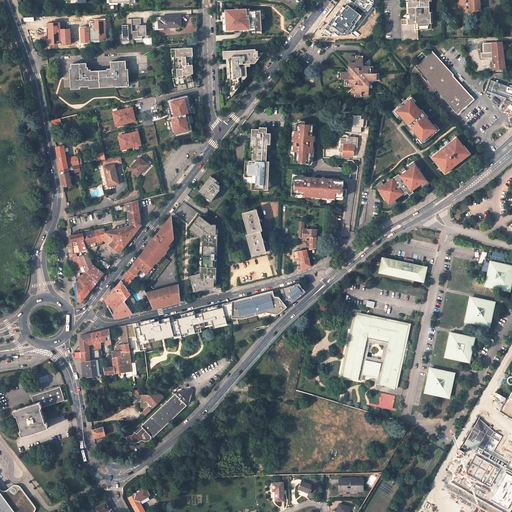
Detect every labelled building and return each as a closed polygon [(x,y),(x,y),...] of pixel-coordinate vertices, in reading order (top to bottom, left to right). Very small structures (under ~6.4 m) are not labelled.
[(407,0),(408,19),(400,19),(400,41),(417,40),(417,30),(431,29),(431,24),(429,24),(427,0),(407,0)] [(478,0),(468,0),(469,3),(466,3),(466,5),(469,5),(469,10),(479,10),(478,0)] [(234,8),(224,9),(224,10),(222,10),(223,33),(235,32),(235,30),(240,29),(242,29),(242,32),(255,31),(255,33),(262,33),(262,30),(261,18),(263,18),(263,12),(261,12),(261,10),(251,11),(251,8),(246,9),(246,8),(239,8),(239,6),(234,7),(234,8)] [(345,15),(345,6),(334,6),(334,15),(345,15)] [(83,31),(92,31),(91,14),(72,15),(73,25),(70,25),(71,32),(83,31)] [(180,26),(179,16),(161,17),(161,21),(154,22),(151,22),(152,31),(159,30),(158,27),(171,27),(180,26)] [(127,25),(123,25),(124,30),(121,30),(121,38),(124,38),(124,41),(130,41),(130,34),(133,34),(133,31),(133,24),(127,25)] [(138,31),(133,31),(133,34),(134,39),(143,38),(143,36),(147,36),(147,25),(138,26),(138,31)] [(326,41),(327,34),(317,31),(311,41),(326,41)] [(481,53),(481,59),(493,58),(493,62),(492,62),(492,63),(493,63),(493,69),(505,69),(501,42),(492,42),(492,43),(483,43),(483,53),(481,53)] [(193,56),(192,48),(170,49),(171,58),(173,58),(173,69),(172,69),(172,77),(174,76),(175,78),(172,78),(174,86),(193,82),(191,74),(193,74),(193,65),(192,65),(192,56),(193,56)] [(259,58),(266,48),(256,49),(256,53),(254,53),(254,57),(256,56),(256,58),(259,58)] [(232,97),(240,86),(240,77),(242,76),(247,76),(247,66),(240,66),(240,64),(251,63),(255,63),(259,58),(256,58),(256,56),(254,57),(254,53),(256,53),(256,49),(226,51),(226,59),(227,59),(228,78),(231,78),(232,97)] [(440,59),(432,51),(409,72),(433,97),(438,93),(458,114),(474,99),(453,76),(454,75),(440,59)] [(361,56),(347,56),(347,71),(346,72),(337,72),(337,79),(344,79),(345,79),(344,86),(352,86),(353,87),(353,95),(367,95),(367,80),(368,79),(376,79),(376,72),(370,72),(370,71),(370,65),(361,65),(361,56)] [(86,63),(71,64),(73,87),(127,84),(126,61),(111,62),(111,70),(87,71),(86,63)] [(506,99),(511,101),(511,87),(490,80),(486,91),(488,91),(498,95),(500,91),(508,94),(506,99)] [(498,95),(488,91),(488,93),(506,99),(508,94),(500,91),(498,95)] [(426,138),(430,135),(433,132),(435,134),(440,129),(436,124),(433,126),(427,118),(421,111),(414,103),(416,101),(412,95),(406,100),(407,102),(400,108),(399,106),(393,111),(398,116),(400,114),(404,120),(407,123),(412,129),(415,132),(420,137),(417,139),(422,145),(428,140),(426,138)] [(174,99),(161,102),(164,114),(175,111),(174,106),(176,105),(174,99)] [(113,112),(116,127),(138,122),(135,107),(113,112)] [(312,125),(296,124),(296,135),(294,135),(293,152),(295,152),(294,163),(311,164),(311,153),(313,153),(313,136),(312,136),(312,125)] [(258,128),(251,128),(250,139),(252,139),(252,146),(250,146),(250,153),(251,153),(251,160),(248,160),(247,163),(244,163),(244,175),(246,175),(246,176),(251,176),(251,185),(252,185),(252,188),(267,189),(268,160),(266,160),(266,143),(269,143),(270,132),(266,132),(266,126),(259,126),(258,128)] [(119,135),(122,151),(144,147),(141,131),(119,135)] [(455,165),(461,160),(461,161),(471,153),(465,145),(464,146),(457,136),(439,151),(432,156),(437,162),(436,162),(445,173),(455,166),(455,165)] [(356,147),(357,138),(347,137),(347,138),(341,137),(341,143),(343,144),(342,156),(352,156),(353,146),(356,147)] [(66,158),(64,145),(56,147),(60,169),(68,167),(66,158)] [(103,166),(107,186),(108,186),(118,184),(114,164),(122,162),(120,155),(106,158),(107,165),(103,166)] [(140,157),(131,166),(129,168),(137,176),(148,164),(140,157)] [(382,181),(376,186),(381,192),(382,190),(388,198),(386,199),(390,205),(396,201),(395,199),(403,193),(407,191),(408,193),(412,190),(421,184),(422,186),(428,182),(414,162),(408,166),(410,168),(407,170),(403,173),(396,178),(394,176),(391,179),(387,182),(384,184),(382,181)] [(63,186),(71,185),(68,167),(60,169),(63,186)] [(211,201),(219,190),(219,186),(215,182),(216,180),(210,176),(198,191),(204,196),(211,201)] [(304,178),(293,177),(292,193),(303,194),(303,195),(314,196),(314,195),(321,195),(320,197),(335,198),(335,197),(343,197),(344,181),(333,180),(333,179),(325,178),(325,179),(312,178),(313,177),(305,176),(304,178)] [(108,244),(120,253),(124,248),(142,226),(139,223),(138,211),(139,210),(137,201),(128,203),(130,226),(105,233),(104,228),(82,234),(71,235),(71,242),(83,239),(86,249),(108,244)] [(257,209),(242,213),(248,234),(246,234),(252,255),(266,252),(260,231),(262,230),(257,209)] [(215,267),(215,246),(217,246),(217,234),(215,234),(216,225),(210,225),(199,216),(193,224),(195,226),(192,231),(197,235),(197,234),(201,235),(201,238),(201,252),(202,252),(202,261),(200,261),(200,273),(200,278),(197,278),(196,275),(190,276),(192,285),(194,284),(196,291),(214,286),(214,279),(216,279),(216,267),(215,267)] [(153,239),(139,257),(145,262),(150,266),(154,261),(157,263),(164,254),(163,254),(166,250),(165,249),(174,238),(172,221),(166,222),(158,232),(158,233),(153,240),(153,239)] [(304,222),(298,222),(297,237),(310,238),(309,249),(315,248),(317,229),(303,229),(304,222)] [(73,253),(86,249),(83,239),(73,242),(74,245),(72,246),(73,253)] [(299,260),(308,258),(306,250),(294,252),(293,253),(294,259),(299,258),(299,260)] [(88,253),(78,257),(77,256),(73,258),(75,273),(85,271),(87,272),(92,265),(88,253)] [(491,255),(490,261),(501,263),(503,257),(491,255)] [(133,264),(140,269),(145,262),(139,257),(133,264)] [(305,268),(310,266),(308,258),(299,260),(301,265),(302,269),(305,268)] [(404,263),(382,258),(379,273),(423,282),(426,267),(410,264),(411,261),(404,259),(404,263)] [(100,260),(98,263),(107,269),(110,265),(100,260)] [(483,261),(481,271),(487,272),(490,261),(485,260),(483,261)] [(96,263),(94,261),(92,265),(87,272),(98,281),(104,274),(95,266),(96,263)] [(511,265),(501,263),(490,261),(487,272),(485,285),(509,290),(511,279),(511,275),(511,265)] [(150,266),(145,262),(140,269),(146,274),(152,267),(150,266)] [(135,276),(140,269),(133,264),(128,270),(135,276)] [(122,278),(127,286),(133,278),(135,276),(128,270),(122,278)] [(87,272),(85,271),(81,277),(94,286),(98,281),(87,272)] [(81,277),(76,283),(77,301),(81,302),(94,286),(81,277)] [(127,289),(135,279),(133,278),(127,286),(122,278),(121,280),(127,289)] [(133,314),(124,301),(130,294),(127,289),(121,280),(104,301),(114,318),(133,314)] [(155,292),(146,294),(152,309),(159,307),(181,301),(179,284),(167,287),(167,289),(160,291),(160,290),(154,291),(155,292)] [(305,292),(299,284),(285,288),(283,289),(285,297),(291,304),(305,292)] [(232,302),(232,318),(243,318),(266,312),(278,314),(287,307),(279,297),(274,297),(273,291),(250,297),(232,302)] [(495,301),(470,296),(465,321),(489,326),(495,301)] [(158,318),(126,325),(128,338),(136,337),(139,345),(214,325),(215,328),(232,324),(232,302),(201,309),(202,312),(196,314),(195,311),(159,320),(158,318)] [(363,373),(378,377),(378,378),(376,384),(385,386),(385,384),(395,388),(409,325),(398,323),(396,332),(370,326),(371,318),(355,314),(342,377),(361,381),(363,375),(363,373)] [(398,323),(371,318),(370,326),(396,332),(398,323)] [(104,341),(106,341),(107,346),(108,346),(111,345),(111,340),(110,336),(110,329),(99,332),(92,334),(93,344),(94,348),(99,346),(98,343),(104,341)] [(474,337),(450,332),(445,357),(469,361),(474,337)] [(82,358),(90,357),(89,351),(89,345),(93,344),(92,334),(80,337),(82,358)] [(129,344),(122,345),(123,352),(122,352),(122,357),(124,373),(132,372),(129,347),(129,344)] [(122,357),(122,352),(123,352),(122,345),(117,346),(118,352),(112,353),(112,358),(122,357)] [(294,353),(286,346),(278,356),(286,363),(294,353)] [(112,358),(113,367),(104,368),(105,375),(124,373),(122,357),(112,358)] [(83,378),(97,376),(96,360),(90,361),(82,362),(83,378)] [(454,373),(430,367),(425,392),(449,397),(454,373)] [(65,401),(60,387),(32,397),(34,404),(35,406),(29,407),(28,406),(26,407),(26,408),(21,410),(20,408),(14,410),(16,416),(17,416),(21,430),(20,431),(22,436),(29,434),(28,433),(34,431),(34,433),(37,432),(36,430),(42,429),(42,430),(49,428),(47,422),(45,423),(41,409),(65,401)] [(175,394),(134,434),(137,437),(136,437),(136,438),(136,440),(137,441),(138,441),(140,441),(140,440),(141,440),(141,439),(141,438),(143,439),(145,440),(146,440),(149,440),(152,439),(187,406),(183,402),(185,400),(189,404),(192,392),(189,389),(178,392),(181,395),(178,397),(175,394)] [(297,390),(296,396),(312,401),(314,395),(297,390)] [(233,392),(229,399),(244,405),(249,392),(233,392)] [(391,410),(395,396),(381,392),(378,407),(391,410)] [(149,395),(141,395),(147,401),(153,408),(164,398),(161,394),(149,395)] [(134,395),(127,397),(130,405),(135,404),(135,403),(142,403),(147,401),(141,395),(138,395),(134,395)] [(511,437),(481,417),(464,444),(470,448),(463,461),(454,457),(445,472),(454,476),(451,483),(499,511),(510,511),(511,510),(511,437)] [(94,439),(106,436),(103,427),(92,430),(94,439)] [(363,479),(339,479),(339,491),(345,491),(345,489),(357,489),(357,491),(363,491),(363,479)] [(313,485),(302,480),(298,489),(310,494),(313,485)] [(283,483),(272,483),(273,491),(275,491),(276,501),(284,501),(283,483)] [(148,497),(144,490),(128,499),(135,511),(144,511),(140,503),(139,502),(142,500),(148,497)] [(0,511),(34,511),(36,509),(36,508),(29,499),(19,506),(13,499),(8,503),(0,492),(0,511)] [(93,509),(94,511),(105,511),(109,510),(110,508),(106,502),(93,509)]
